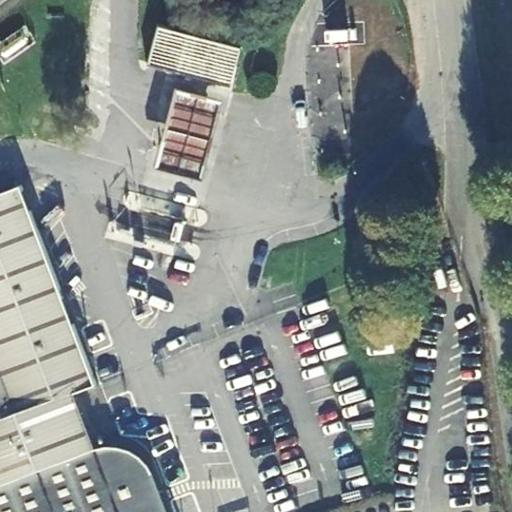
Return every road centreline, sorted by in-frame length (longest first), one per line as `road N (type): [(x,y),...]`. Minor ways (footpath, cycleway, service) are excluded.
road 1 (residential): [(511,384),(451,0)]
road 2 (unknown): [(137,363),(183,511)]
